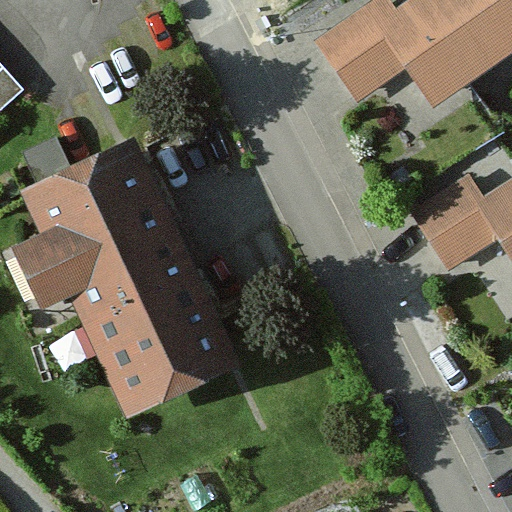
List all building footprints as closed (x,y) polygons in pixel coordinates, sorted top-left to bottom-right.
[(511,51),(511,0),(425,0),(410,9),(404,0),(385,0),(320,40),(358,102),(414,67),(434,99),(511,51)] [(0,106),(28,83),(0,48),(0,106)] [(511,126),(503,114),(467,138),(484,164),(511,144),(511,126)] [(260,353),(151,127),(34,182),(55,225),(22,241),(57,314),(88,299),(142,410),(260,353)] [(511,192),(499,200),(482,172),(414,212),(450,274),(511,236),(511,192)]
